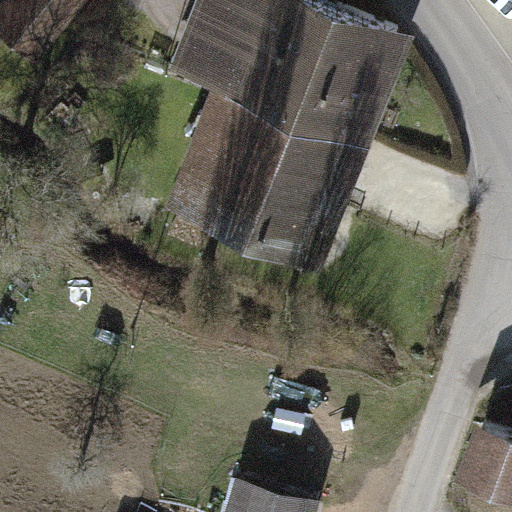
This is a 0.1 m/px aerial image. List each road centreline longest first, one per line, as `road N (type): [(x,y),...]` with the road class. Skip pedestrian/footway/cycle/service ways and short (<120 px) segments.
road 1 (residential): [(424,511),(489,336),(511,314)]
road 2 (unclassified): [(428,0),(511,128)]
